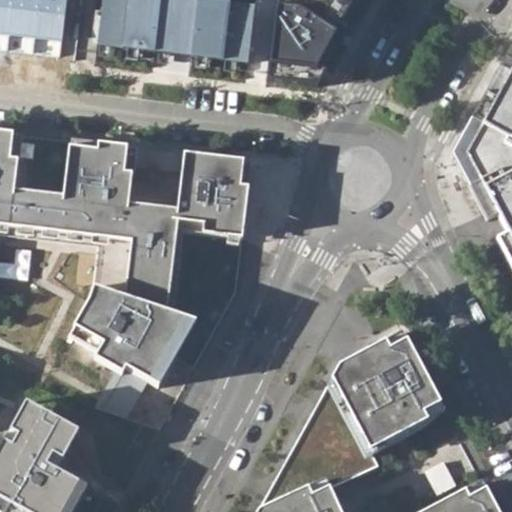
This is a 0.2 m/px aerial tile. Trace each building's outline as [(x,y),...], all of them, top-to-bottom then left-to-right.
[(261,0),(259,4),(224,0),(97,0),(92,45),(263,64),(262,78),(308,84),(357,0),(261,0)] [(511,43),(452,154),(487,222),(498,216),(507,234),(496,239),(511,270),(511,43)] [(0,237),(97,249),(93,289),(87,304),(68,338),(158,389),(195,324),(167,314),(176,232),(241,240),(251,163),(183,155),(176,211),(127,205),(134,149),(100,145),(99,151),(68,147),(62,198),(13,192),(20,136),(0,132),(0,237)] [(445,413),(402,333),(338,367),(258,511),(338,511),(328,491),(378,466),(370,451),(445,413)] [(100,471),(128,486),(149,447),(121,432),(100,471)] [(445,463),(428,472),(440,494),(457,485),(445,463)] [(497,511),(482,483),(427,511),(497,511)]
